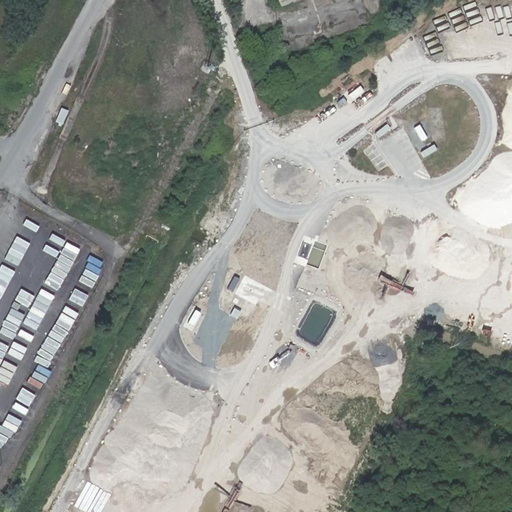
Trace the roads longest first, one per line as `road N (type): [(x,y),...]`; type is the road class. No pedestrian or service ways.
road 1 (unknown): [(319,170),(174,289),(55,511)]
road 2 (unknown): [(168,511),(250,416),(266,308),(288,263),(352,182)]
road 3 (unknown): [(220,0),(260,127),(319,170)]
road 4 (unknown): [(400,185),(448,175),(483,151),(496,119),(466,70)]
road 5 (unknown): [(466,70),(433,74),(369,116),(319,170)]
road 6 (unknown): [(511,230),(400,185)]
